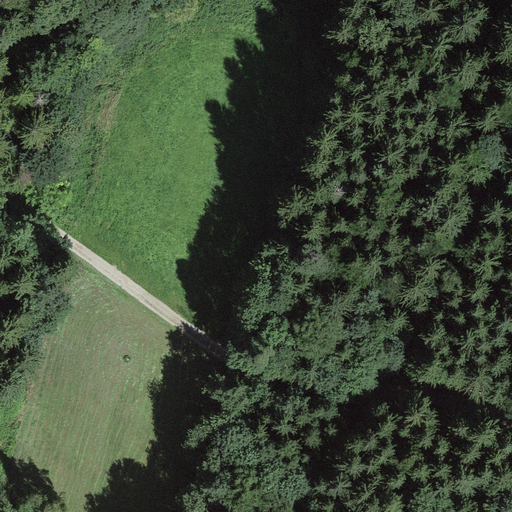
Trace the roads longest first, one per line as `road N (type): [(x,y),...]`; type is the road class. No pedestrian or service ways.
road 1 (track): [(511,419),(255,376),(0,190)]
road 2 (track): [(296,511),(351,452),(378,396)]
